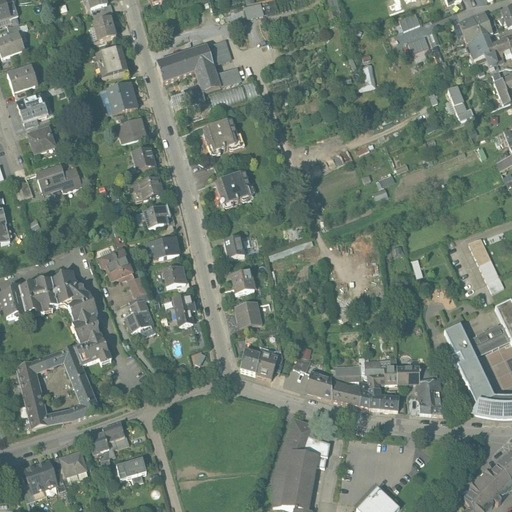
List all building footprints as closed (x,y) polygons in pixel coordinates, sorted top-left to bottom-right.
[(0,0),(0,22),(10,19),(4,0),(0,0)] [(82,0),(86,12),(106,6),(104,0),(82,0)] [(246,9),(250,21),(269,16),(266,3),(246,9)] [(505,28),(511,25),(511,4),(498,10),(498,12),(505,28)] [(497,32),(505,28),(498,12),(484,18),(488,28),(494,25),(497,32)] [(491,35),(488,28),(484,18),(483,15),(470,20),(478,40),(485,38),(491,35)] [(418,16),(401,22),(405,32),(422,26),(418,16)] [(95,44),(115,38),(110,18),(89,24),(95,44)] [(466,45),(478,40),(470,20),(458,25),(466,45)] [(0,38),(0,58),(23,52),(18,33),(0,38)] [(410,45),(415,55),(431,49),(426,38),(410,45)] [(496,66),(493,58),(489,48),(485,38),(478,40),(466,45),(472,60),(482,56),(487,69),(496,66)] [(505,41),(489,48),(493,58),(508,52),(509,52),(505,41)] [(197,96),(219,89),(205,46),(154,62),(161,84),(190,75),(197,96)] [(99,81),(125,73),(117,49),(92,57),(99,81)] [(4,74),(11,95),(37,88),(30,67),(4,74)] [(366,87),(375,87),(373,69),(365,69),(366,87)] [(510,105),(504,91),(500,81),(498,75),(489,78),(501,108),(510,105)] [(504,91),(511,88),(511,75),(500,81),(504,91)] [(111,115),(137,107),(130,82),(103,90),(111,115)] [(455,92),(446,95),(455,118),(464,115),(455,92)] [(14,105),(20,124),(46,116),(40,97),(14,105)] [(469,113),(464,115),(455,118),(458,125),(471,120),(469,113)] [(121,145),(145,138),(139,118),(115,125),(121,145)] [(207,156),(234,147),(226,123),(199,131),(207,156)] [(23,135),(30,157),(55,150),(48,128),(23,135)] [(127,156),(133,175),(154,168),(149,149),(127,156)] [(511,172),(511,155),(493,163),(498,177),(511,172)] [(62,193),(80,187),(74,168),(61,172),(60,167),(22,178),(24,183),(10,187),(15,202),(61,187),(62,193)] [(240,177),(212,186),(220,210),(248,200),(240,177)] [(141,204),(162,198),(156,180),(135,186),(141,204)] [(376,196),(378,202),(389,199),(387,192),(376,196)] [(140,215),(146,234),(170,226),(164,208),(140,215)] [(492,296),(506,290),(483,239),(470,245),(492,296)] [(223,243),(227,262),(242,258),(238,240),(223,243)] [(149,244),(151,262),(176,259),(174,241),(149,244)] [(123,251),(96,260),(105,286),(124,279),(132,300),(144,295),(138,278),(133,279),(123,251)] [(418,281),(424,279),(420,262),(414,263),(418,281)] [(158,273),(163,291),(185,285),(180,267),(158,273)] [(63,308),(70,332),(98,323),(89,298),(74,284),(71,273),(49,279),(58,310),(63,308)] [(228,278),(232,298),(252,293),(248,274),(228,278)] [(27,314),(28,319),(58,310),(49,279),(19,288),(27,314)] [(27,314),(19,288),(0,293),(0,314),(2,321),(27,314)] [(168,301),(177,329),(195,324),(186,296),(168,301)] [(120,320),(126,336),(154,325),(145,301),(130,307),(133,315),(120,320)] [(232,310),(237,333),(260,328),(255,305),(232,310)] [(511,400),(505,401),(494,400),(475,361),(511,345),(511,347),(511,309),(510,306),(495,313),(501,327),(466,344),(460,328),(442,336),(476,409),(469,419),(489,423),(507,424),(511,423),(511,400)] [(111,362),(98,323),(70,332),(82,365),(94,361),(96,368),(111,362)] [(71,348),(13,370),(30,433),(45,428),(70,423),(97,412),(71,348)] [(238,373),(253,377),(259,356),(244,351),(238,373)] [(191,356),(194,367),(205,364),(201,353),(191,356)] [(253,377),(268,381),(274,360),(259,356),(253,377)] [(302,365),(297,373),(309,378),(314,367),(302,365)] [(398,375),(398,390),(418,389),(438,387),(435,374),(398,375)] [(381,385),(381,390),(386,390),(385,375),(382,375),(367,375),(367,381),(370,381),(370,385),(381,385)] [(385,375),(386,390),(398,390),(398,375),(392,375),(385,375)] [(332,376),(333,381),(344,382),(344,385),(361,385),(361,376),(332,376)] [(334,405),(333,385),(314,380),(309,397),(334,405)] [(334,405),(362,412),(362,395),(344,389),(344,385),(344,382),(333,381),(333,385),(334,405)] [(370,395),(381,395),(381,390),(381,385),(370,385),(370,389),(370,395)] [(429,397),(440,396),(438,387),(418,389),(421,418),(431,418),(429,397)] [(362,395),(362,412),(382,415),(382,401),(381,395),(370,395),(370,389),(361,388),(362,395)] [(431,418),(446,419),(440,396),(429,397),(431,418)] [(401,402),(382,401),(382,415),(399,416),(401,402)] [(318,429),(292,419),(271,480),(270,509),(292,511),(297,511),(306,511),(317,458),(309,456),(318,429)] [(106,443),(123,438),(118,422),(101,428),(106,443)] [(89,449),(106,443),(101,428),(84,433),(89,449)] [(82,453),(60,460),(66,480),(88,473),(82,453)] [(497,467),(511,487),(511,461),(509,457),(497,467)] [(43,492),(57,488),(49,459),(35,464),(43,492)] [(146,476),(141,459),(109,469),(114,485),(146,476)] [(66,480),(60,460),(54,461),(63,483),(66,481),(66,480)] [(28,496),(43,492),(35,464),(20,468),(28,496)] [(481,511),(511,487),(497,467),(462,497),(470,506),(464,511),(465,511),(481,511)] [(377,492),(358,511),(397,511),(398,511),(377,492)]
